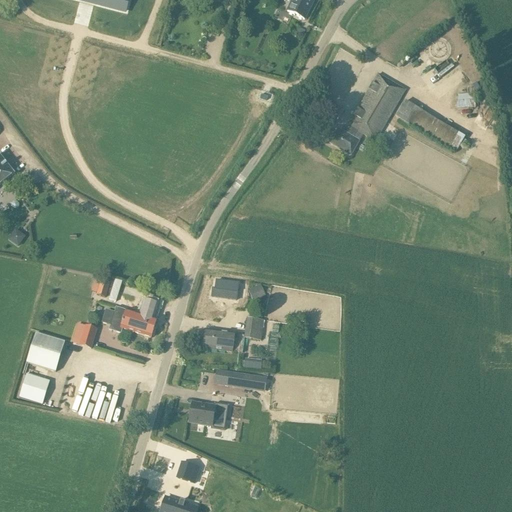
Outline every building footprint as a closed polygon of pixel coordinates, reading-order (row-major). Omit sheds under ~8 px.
[(94,3),(94,4),(125,12),(128,0),(105,0),(104,5),(94,3)] [(292,0),(287,12),(304,20),(314,0),(292,0)] [(447,85),(462,74),(459,70),(443,81),(447,85)] [(338,129),(330,143),(351,155),(359,142),(353,138),(357,131),(375,142),(405,90),(378,75),(348,126),(350,127),(345,134),(338,129)] [(344,111),(322,97),(316,106),(338,121),(344,111)] [(475,99),(457,101),(457,109),(475,108),(475,99)] [(396,116),(435,141),(445,125),(404,101),(396,116)] [(0,185),(14,175),(0,156),(0,185)] [(8,240),(18,247),(25,237),(15,229),(8,240)] [(215,280),(214,289),(212,289),(211,298),(237,301),(239,284),(215,280)] [(100,281),(99,285),(97,293),(96,295),(105,298),(109,284),(102,282),(100,281)] [(130,332),(136,314),(115,308),(108,330),(120,334),(122,329),(130,332)] [(130,332),(150,339),(156,321),(136,314),(130,332)] [(202,349),(232,353),(232,352),(242,353),(244,339),(261,341),(263,321),(247,319),(245,336),(234,335),(234,334),(205,330),(202,349)] [(79,346),(90,350),(96,331),(85,327),(79,346)] [(35,336),(26,365),(55,374),(64,344),(35,336)] [(263,360),(241,359),(240,368),(262,369),(263,360)] [(267,379),(216,371),(214,385),(265,393),(267,379)] [(26,374),(19,399),(42,406),(50,382),(26,374)] [(67,384),(83,388),(85,382),(68,379),(67,384)] [(86,388),(100,392),(102,386),(87,383),(86,388)] [(229,406),(214,404),(214,405),(214,407),(192,404),(189,423),(211,427),(210,428),(225,431),(229,406)] [(275,428),(269,428),(269,423),(257,422),(256,442),(270,443),(270,437),(275,437),(275,428)] [(186,463),(181,479),(198,484),(203,469),(186,463)] [(172,500),(168,511),(199,511),(201,510),(172,500)]
